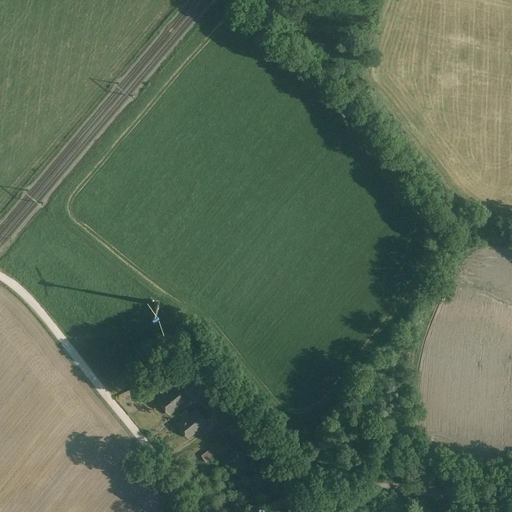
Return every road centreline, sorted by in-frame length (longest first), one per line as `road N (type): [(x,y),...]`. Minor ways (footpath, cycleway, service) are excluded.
road 1 (residential): [(198,511),(28,297),(0,275)]
road 2 (unclassified): [(511,502),(384,484),(251,511)]
